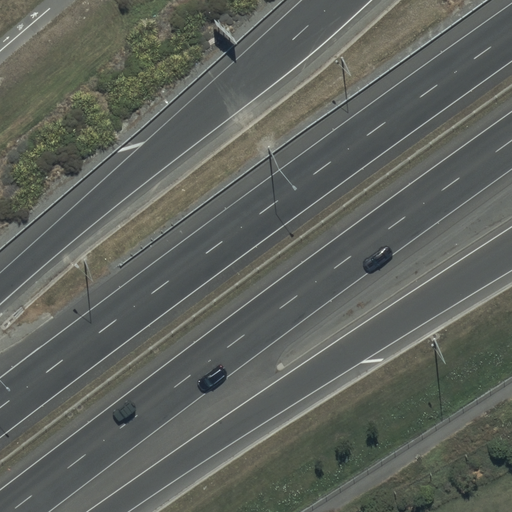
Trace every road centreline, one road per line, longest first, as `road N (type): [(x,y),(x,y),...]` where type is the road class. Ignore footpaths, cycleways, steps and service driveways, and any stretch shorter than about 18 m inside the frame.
road 1 (motorway): [(0,417),(511,32)]
road 2 (motorway): [(511,141),(12,511)]
road 3 (motorway): [(511,249),(108,511)]
road 4 (motorway): [(0,291),(337,0)]
